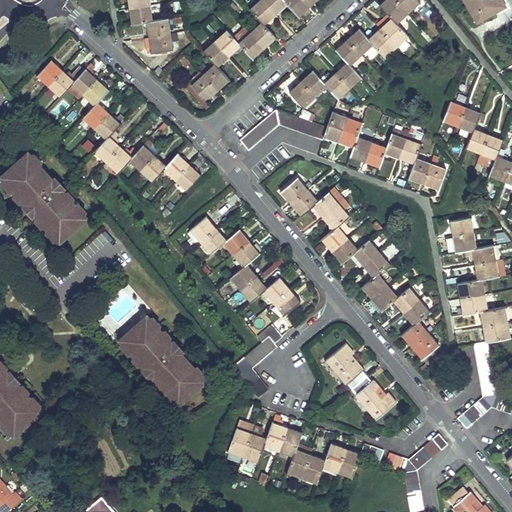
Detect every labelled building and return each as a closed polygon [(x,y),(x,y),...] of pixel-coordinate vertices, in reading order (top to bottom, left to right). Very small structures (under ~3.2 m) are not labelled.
[(130,0),(131,7),(134,24),(145,22),(149,21),(151,36),(154,52),(173,49),(168,18),(153,21),(148,0),(130,0)] [(262,22),(263,22),(262,22),(285,1),(287,3),(297,15),(313,0),(258,0),(249,8),(262,21),(239,43),(227,30),(203,51),(215,63),(203,74),(191,85),(204,99),(228,78),(218,66),(216,64),(239,44),(241,46),(251,56),(274,35),(265,24),(262,22)] [(312,70),(290,91),(302,105),(325,84),(327,86),(337,97),(360,76),(350,65),(349,63),(372,42),(374,44),(384,55),(407,34),(397,23),(395,21),(418,0),(384,0),(380,4),(392,17),(369,39),(359,28),(336,49),(347,62),(324,83),(312,70)] [(313,0),(297,15),(299,16),(316,0),(313,0)] [(419,0),(418,0),(395,21),(397,23),(421,1),(419,0)] [(465,0),(477,21),(494,12),(491,7),(499,3),(497,0),(465,0)] [(502,0),(497,0),(499,3),(491,7),(494,12),(506,5),(503,1),(502,0)] [(285,1),(262,22),(263,22),(265,24),(287,3),(285,1)] [(149,21),(145,22),(148,36),(151,53),(154,52),(151,36),(149,21)] [(407,34),(384,55),(385,57),(409,36),(407,34)] [(274,35),(251,56),(252,58),(276,37),(274,35)] [(372,42),(349,63),(350,65),(374,44),(372,42)] [(216,64),(218,66),(241,46),(239,44),(216,64)] [(184,55),(178,60),(185,67),(190,62),(184,55)] [(119,170),(128,160),(130,158),(142,169),(154,179),(163,169),(165,167),(177,178),(189,188),(201,174),(177,153),(166,165),(143,145),(132,156),(109,135),(120,123),(98,102),(109,89),(86,68),(74,81),(51,60),(38,73),(51,85),(61,94),(67,88),(72,82),(84,93),(96,104),(94,105),(84,116),(107,137),(105,139),(96,149),(119,170)] [(199,70),(184,84),(187,88),(206,108),(210,106),(206,101),(204,99),(191,85),(203,74),(199,70)] [(38,73),(36,75),(49,86),(60,96),(61,94),(51,85),(38,73)] [(360,76),(337,97),(339,99),(362,78),(360,76)] [(228,78),(204,99),(206,101),(229,79),(228,78)] [(72,82),(67,88),(79,99),(82,94),(84,93),(72,82)] [(325,84),(302,105),(305,107),(327,86),(325,84)] [(84,93),(82,94),(94,105),(96,104),(84,93)] [(26,95),(21,100),(28,108),(33,104),(26,95)] [(480,112),(450,100),(444,118),(474,129),(473,132),(468,145),(482,151),(481,153),(479,158),(494,164),(490,172),(511,181),(511,160),(497,155),(503,139),(474,128),(480,112)] [(33,104),(28,108),(37,120),(42,115),(33,104)] [(325,133),(327,126),(308,120),(299,116),(277,109),(240,139),(249,149),(279,123),(323,139),(324,136),(325,133)] [(302,109),(299,116),(308,120),(310,113),(302,109)] [(70,126),(78,116),(73,111),(64,121),(70,126)] [(327,126),(325,133),(355,144),(354,146),(351,154),(380,165),(385,152),(385,150),(415,161),(414,163),(410,175),(439,186),(446,168),(417,158),(421,144),(391,133),(387,147),(358,136),(363,122),(332,111),(327,126)] [(42,115),(37,120),(48,132),(53,127),(42,115)] [(84,116),(82,117),(94,128),(105,139),(107,137),(84,116)] [(474,129),(444,118),(442,120),(473,132),(474,129)] [(325,133),(324,136),(354,146),(355,144),(325,133)] [(93,150),(98,138),(89,135),(84,146),(93,150)] [(96,149),(95,151),(106,161),(118,172),(119,170),(96,149)] [(385,150),(385,152),(414,163),(415,161),(385,150)] [(28,152),(2,176),(27,204),(34,213),(60,241),(86,217),(61,189),(53,180),(28,152)] [(351,154),(350,157),(380,167),(380,165),(351,154)] [(130,158),(128,160),(140,171),(152,181),(154,179),(142,169),(130,158)] [(165,167),(163,169),(175,180),(187,191),(189,188),(177,178),(165,167)] [(511,181),(490,172),(489,175),(511,183),(511,181)] [(410,175),(408,178),(438,189),(439,186),(410,175)] [(53,180),(61,189),(64,186),(56,177),(53,180)] [(297,177),(282,189),(303,213),(313,205),(314,203),(334,227),(332,229),(323,237),(344,261),(353,253),(355,251),(375,275),(373,277),(363,285),(384,309),(393,301),(395,299),(416,323),(413,325),(404,333),(424,357),(439,345),(418,320),(430,311),(409,287),(398,296),(378,273),(389,263),(369,239),(358,249),(337,224),(349,215),(339,203),(345,198),(335,186),(318,201),(297,177)] [(282,189),(281,191),(301,215),(303,213),(282,189)] [(314,203),(313,205),(332,229),(334,227),(314,203)] [(34,213),(27,204),(24,207),(31,216),(34,213)] [(166,208),(161,213),(167,218),(171,213),(166,208)] [(206,215),(192,227),(212,251),(223,243),(225,241),(245,264),(243,266),(232,275),(252,299),(263,290),(265,288),(286,313),(300,301),(280,277),(267,287),(247,264),(259,253),(239,229),(226,239),(206,215)] [(472,216),(469,217),(475,248),(477,247),(472,216)] [(486,341),(487,341),(509,337),(503,306),(489,309),(486,309),(480,279),(483,278),(496,276),(491,245),(477,247),(475,248),(469,217),(451,220),(456,251),(473,249),(478,279),(458,282),(463,313),(481,310),(486,341)] [(192,227),(189,229),(210,253),(212,251),(192,227)] [(323,237),(321,238),(341,263),(344,261),(323,237)] [(225,241),(223,243),(243,266),(245,264),(225,241)] [(494,244),(491,245),(496,276),(499,275),(494,244)] [(355,251),(353,253),(373,277),(375,275),(355,251)] [(232,275),(230,277),(250,301),(252,299),(232,275)] [(483,278),(480,279),(486,309),(489,309),(483,278)] [(363,285),(361,287),(382,310),(384,309),(363,285)] [(232,286),(222,294),(227,300),(237,292),(232,286)] [(265,288),(263,290),(284,315),(286,313),(265,288)] [(395,299),(393,301),(413,325),(416,323),(395,299)] [(506,305),(503,306),(509,337),(511,337),(506,305)] [(147,314),(121,338),(146,366),(154,375),(178,402),(205,379),(180,351),(172,342),(147,314)] [(276,321),(272,324),(282,335),(285,332),(276,321)] [(272,324),(258,336),(262,341),(233,365),(248,385),(258,397),(268,388),(251,368),(277,346),(275,343),(283,336),(282,335),(272,324)] [(404,333),(402,334),(422,359),(424,357),(404,333)] [(172,342),(180,351),(183,348),(175,339),(172,342)] [(487,341),(486,341),(475,343),(483,396),(458,417),(466,427),(493,406),(511,413),(511,410),(511,399),(497,394),(487,341)] [(346,342),(326,358),(377,418),(396,402),(388,392),(381,398),(374,390),(379,387),(374,380),(371,382),(362,371),(364,369),(359,362),(354,366),(347,358),(354,352),(346,342)] [(0,364),(0,417),(15,434),(41,410),(16,382),(8,373),(0,364)] [(154,375),(146,366),(143,369),(151,378),(154,375)] [(20,379),(12,370),(8,373),(16,382),(20,379)] [(309,401),(277,389),(272,402),(304,414),(309,401)] [(267,438),(236,427),(228,448),(259,459),(264,446),(265,443),(294,454),(293,456),(289,470),(318,480),(323,467),(324,464),(353,475),(360,456),(379,462),(384,451),(364,443),(361,453),(331,443),(325,459),(296,449),(302,432),(273,421),(267,438)] [(439,433),(432,439),(441,449),(447,444),(439,433)] [(404,471),(412,511),(424,511),(417,469),(441,449),(432,439),(408,459),(390,453),(385,465),(404,471)] [(265,443),(264,446),(293,456),(294,454),(265,443)] [(228,448),(228,450),(258,461),(259,459),(228,448)] [(324,464),(323,467),(352,477),(353,475),(324,464)] [(318,480),(289,470),(287,472),(288,473),(287,477),(300,481),(302,478),(317,483),(318,480)] [(0,511),(6,511),(22,499),(15,491),(13,494),(0,479),(0,511)] [(463,487),(449,499),(459,511),(490,511),(484,504),(483,505),(478,510),(471,502),(476,498),(470,491),(468,493),(463,487)] [(82,511),(115,511),(100,495),(82,511)] [(476,498),(471,502),(478,510),(483,505),(476,498)]
